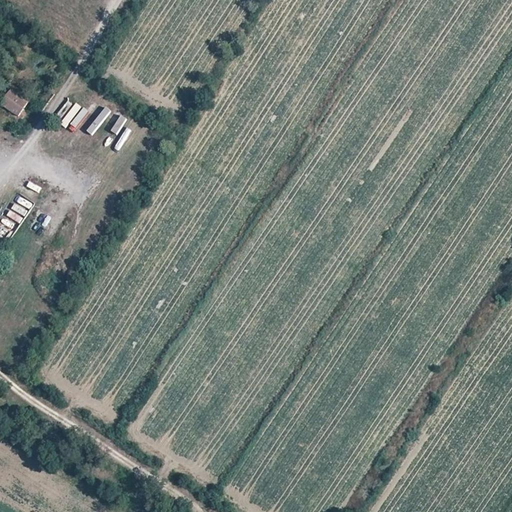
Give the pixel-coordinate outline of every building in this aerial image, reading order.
[(16,45),(10,42),(6,49),(11,52),(16,45)] [(15,75),(7,70),(1,79),(9,85),(15,75)] [(30,102),(13,89),(1,106),(19,117),(30,102)] [(85,107),(79,122),(85,124),(91,109),(85,107)] [(131,185),(142,162),(137,159),(125,181),(131,185)] [(7,217),(19,223),(25,210),(13,205),(7,217)] [(34,234),(40,238),(56,210),(51,206),(34,234)] [(57,226),(63,216),(58,213),(52,224),(57,226)]
